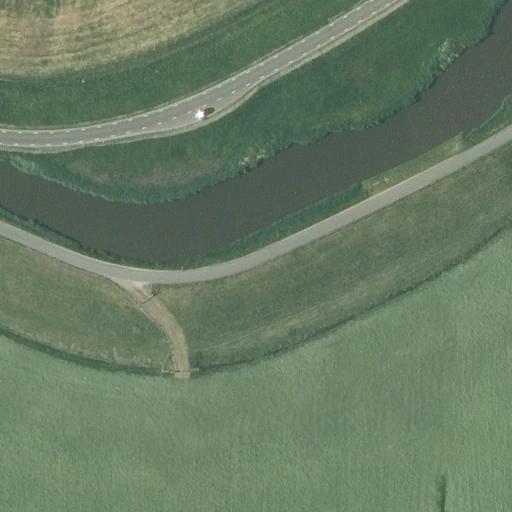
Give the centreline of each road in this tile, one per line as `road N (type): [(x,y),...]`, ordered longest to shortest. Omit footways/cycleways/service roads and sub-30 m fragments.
road 1 (unclassified): [(0,229),(116,273),(208,275),(399,192),(511,132)]
road 2 (unclassified): [(0,139),(77,140),(175,119),(389,0)]
road 3 (track): [(175,371),(166,325),(116,273)]
